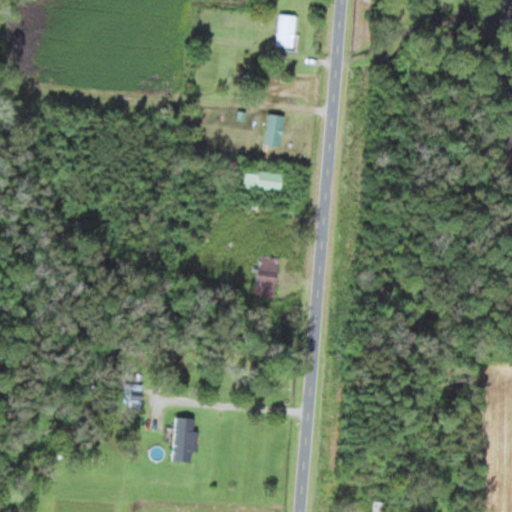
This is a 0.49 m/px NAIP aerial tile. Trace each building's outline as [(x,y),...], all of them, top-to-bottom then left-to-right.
[(278,44),(295,46),(299,14),(281,12),(278,44)] [(288,115),(271,112),(264,142),(281,146),(288,115)] [(283,189),(285,171),(246,168),(245,187),(283,189)] [(280,293),(277,255),(258,256),(261,294),(280,293)] [(143,399),(143,381),(126,381),(126,399),(143,399)] [(198,416),(175,415),(174,460),(197,460),(198,416)] [(382,511),(382,500),(374,500),(374,511),(382,511)]
